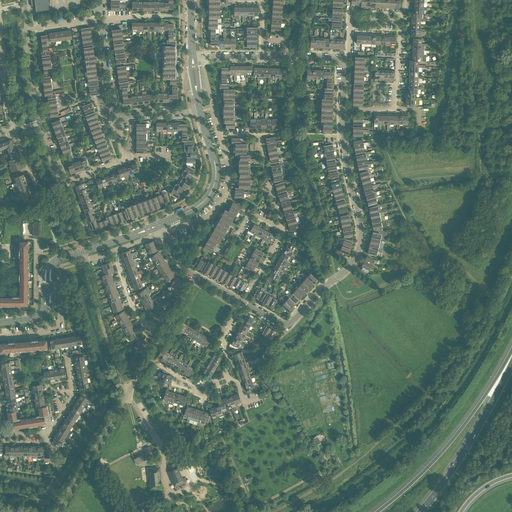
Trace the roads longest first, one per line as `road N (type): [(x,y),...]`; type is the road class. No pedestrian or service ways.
road 1 (residential): [(342,108),(360,221),(357,253),(286,324),(242,302)]
road 2 (motorway): [(511,356),(455,436),(377,511)]
road 3 (motorway): [(511,362),(419,511)]
road 4 (residential): [(60,185),(32,97),(26,29)]
road 5 (tertiary): [(199,110),(213,185),(195,207),(158,225)]
road 6 (residential): [(126,393),(83,259)]
road 7 (residential): [(161,232),(198,220),(223,195),(228,168),(219,134)]
road 8 (residential): [(280,225),(258,135),(219,134)]
road 9 (tertiary): [(81,252),(52,261),(41,315),(0,321)]
